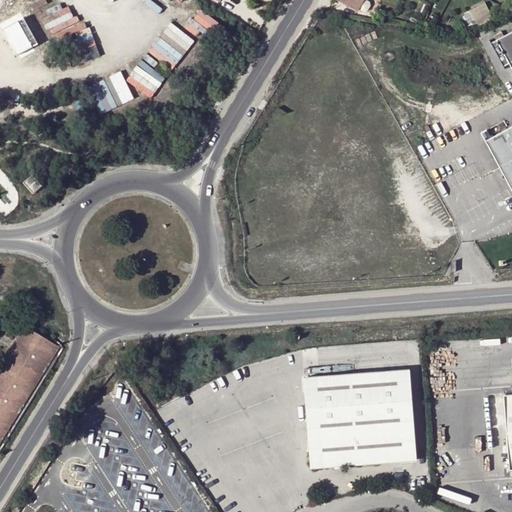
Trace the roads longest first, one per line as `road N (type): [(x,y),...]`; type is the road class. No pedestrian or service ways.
road 1 (secondary): [(245,315),(511,295)]
road 2 (secondary): [(220,136),(302,0)]
road 3 (secondary): [(65,380),(0,487)]
